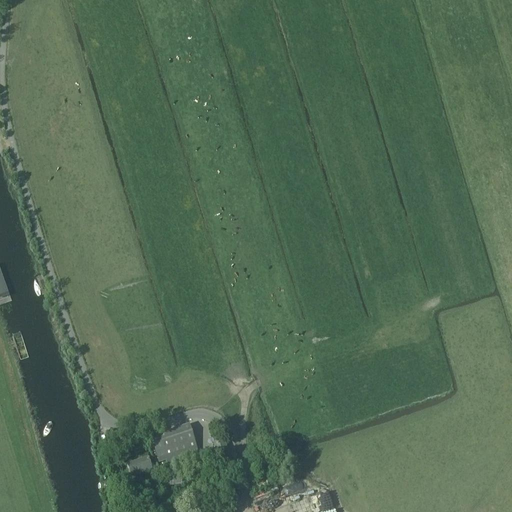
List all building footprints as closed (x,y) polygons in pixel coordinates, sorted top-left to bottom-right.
[(0,304),(12,301),(0,263),(0,304)] [(36,359),(23,322),(10,326),(23,363),(36,359)] [(166,461),(197,451),(189,426),(165,434),(151,439),(159,463),(166,461)] [(224,441),(213,444),(219,463),(230,460),(224,441)] [(195,463),(200,461),(197,451),(166,461),(170,471),(195,463)] [(147,458),(127,465),(132,479),(152,472),(147,458)] [(200,463),(200,461),(195,463),(198,473),(204,471),(201,463),(200,463)] [(200,511),(230,511),(227,502),(200,511)]
